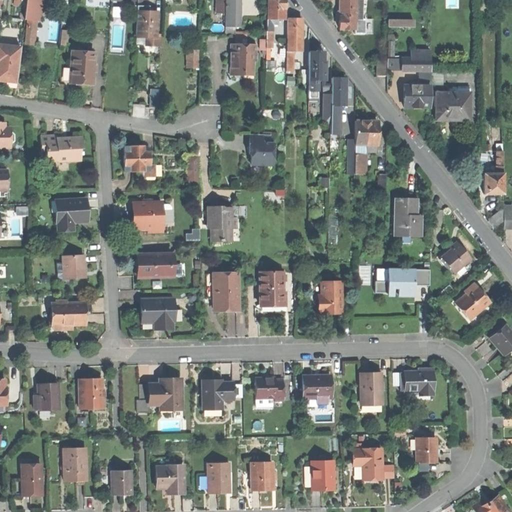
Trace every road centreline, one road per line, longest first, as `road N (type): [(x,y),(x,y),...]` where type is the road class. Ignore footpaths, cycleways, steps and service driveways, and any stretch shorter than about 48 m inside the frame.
road 1 (residential): [(115,353),(439,348),(472,376),(480,449),(464,481),(420,511)]
road 2 (residential): [(300,0),(511,270)]
road 3 (residential): [(100,118),(115,353)]
